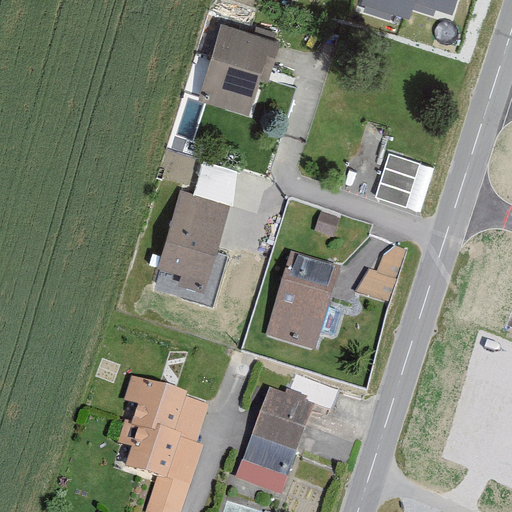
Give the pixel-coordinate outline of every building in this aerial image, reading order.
[(460,0),(406,0),(403,8),(452,24),(460,0)] [(223,24),(198,101),(254,119),(279,42),(223,24)] [(417,205),(429,162),(389,151),(377,193),(417,205)] [(181,191),(157,266),(210,284),(235,208),(181,191)] [(369,265),(359,289),(385,300),(406,250),(391,244),(379,270),(369,265)] [(291,249),(264,335),(317,351),(344,265),(291,249)] [(123,399),(138,404),(132,421),(196,442),(201,426),(209,402),(131,376),(123,399)] [(270,388),(240,470),(285,486),(315,404),(270,388)] [(146,510),(151,511),(181,511),(204,445),(196,442),(132,421),(125,419),(117,442),(133,447),(127,465),(158,475),(146,510)]
